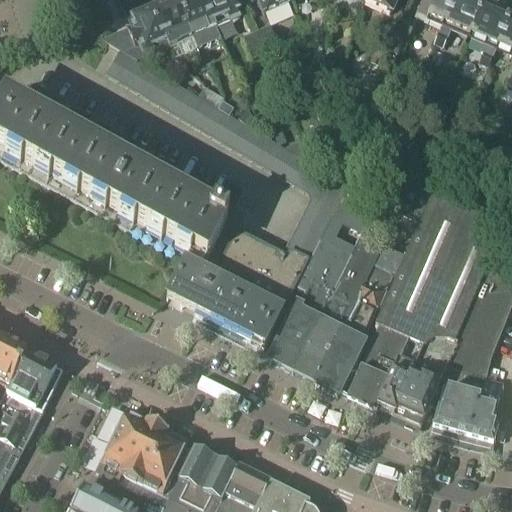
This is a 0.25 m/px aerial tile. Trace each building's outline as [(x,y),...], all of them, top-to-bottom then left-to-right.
[(187,0),(176,5),(197,53),(211,48),(220,44),(201,0),(187,0)] [(201,0),(220,44),(221,44),(216,31),(228,26),(229,28),(240,23),(238,17),(237,17),(229,0),(201,0)] [(254,0),(263,20),(288,9),(283,0),(254,0)] [(283,0),(288,9),(291,7),(290,5),(300,0),(302,0),(303,2),(306,0),(283,0)] [(368,0),(365,8),(390,19),(398,0),(368,0)] [(416,16),(413,23),(427,29),(430,22),(442,27),(443,27),(454,0),(424,0),(418,16),(416,16)] [(442,27),(432,50),(443,54),(452,31),(470,39),(485,5),(474,0),(454,0),(443,27),(442,27)] [(176,5),(153,14),(174,62),(174,63),(197,53),(176,5)] [(485,5),(470,39),(484,45),(479,58),(482,59),(478,70),(488,74),(497,51),(498,51),(511,19),(511,13),(511,16),(485,5)] [(130,34),(127,35),(115,40),(123,59),(133,54),(135,57),(139,55),(141,60),(154,55),(153,53),(166,47),(169,53),(174,63),(174,62),(153,14),(129,24),(131,28),(128,29),(130,34)] [(511,19),(498,51),(511,57),(511,19)] [(392,47),(394,47),(390,56),(401,60),(416,27),(403,21),(392,47)] [(256,36),(266,58),(278,52),(268,30),(256,36)] [(266,58),(256,36),(241,42),(251,64),(266,58)] [(394,47),(392,47),(380,41),(369,68),(381,73),(389,55),(390,56),(394,47)] [(200,60),(204,70),(210,68),(211,72),(213,72),(206,57),(200,60)] [(204,70),(200,60),(193,63),(199,77),(211,72),(210,68),(204,70)] [(131,67),(120,61),(107,82),(118,88),(131,67)] [(129,94),(141,73),(131,67),(118,88),(129,94)] [(140,101),(152,80),(141,73),(129,94),(140,101)] [(163,86),(152,80),(140,101),(151,107),(163,86)] [(163,86),(151,107),(162,114),(174,93),(163,86)] [(174,93),(162,114),(173,120),(185,99),(174,93)] [(204,93),(197,104),(208,110),(216,115),(221,106),(222,107),(223,105),(204,93)] [(185,99),(173,120),(183,126),(196,105),(185,99)] [(196,105),(183,126),(194,133),(208,110),(197,104),(196,105)] [(221,106),(216,115),(219,116),(229,122),(234,115),(222,107),(221,106)] [(208,110),(194,133),(205,139),(219,116),(216,115),(208,110)] [(0,111),(0,167),(186,266),(184,271),(198,278),(199,277),(226,224),(211,216),(208,221),(3,113),(0,111)] [(219,116),(205,139),(216,146),(229,125),(228,124),(229,122),(219,116)] [(229,125),(216,146),(227,152),(239,131),(229,125)] [(239,131),(227,152),(238,158),(250,137),(239,131)] [(250,137),(238,158),(249,165),(261,144),(250,137)] [(261,144),(249,165),(260,171),(272,150),(261,144)] [(272,150),(260,171),(271,178),(283,157),(272,150)] [(283,157),(271,178),(281,184),(294,163),(283,157)] [(294,163),(281,184),(292,190),(305,169),(294,163)] [(305,169),(292,190),(301,196),(316,176),(305,169)] [(316,176),(301,196),(303,197),(311,201),(327,183),(316,176)] [(327,183),(311,201),(315,204),(311,210),(334,216),(344,196),(345,193),(327,183)] [(375,332),(379,334),(346,406),(375,419),(377,415),(395,374),(399,366),(408,345),(422,351),(420,356),(424,352),(433,345),(444,344),(436,364),(448,369),(457,348),(456,347),(485,277),(484,277),(503,232),(495,229),(502,213),(469,199),(462,214),(431,200),(430,202),(408,192),(390,229),(414,240),(375,332)] [(273,360),(270,366),(292,378),(317,329),(318,330),(351,263),(351,262),(354,254),(335,244),(341,232),(361,242),(375,212),(346,197),(344,196),(334,216),(326,232),(321,243),(315,255),(309,266),(308,266),(296,290),(294,294),(305,299),(273,360)] [(311,210),(306,221),(326,232),(334,216),(311,210)] [(306,221),(300,232),(321,243),(326,232),(306,221)] [(300,232),(294,244),(315,255),(321,243),(300,232)] [(182,270),(164,303),(187,316),(262,355),(294,294),(296,290),(308,266),(289,255),(286,262),(236,237),(224,261),(212,284),(206,280),(199,277),(198,278),(184,271),(182,270)] [(317,329),(292,378),(313,389),(339,341),(357,306),(356,306),(365,289),(366,290),(374,274),(383,254),(382,254),(361,243),(351,263),(318,330),(317,329)] [(294,244),(289,255),(308,266),(309,266),(315,255),(294,244)] [(339,341),(313,389),(336,401),(362,352),(385,300),(393,282),(374,274),(366,290),(365,289),(356,306),(357,306),(339,341)] [(431,439),(432,440),(465,450),(467,450),(485,386),(491,364),(511,314),(511,311),(511,286),(485,277),(456,347),(457,348),(448,369),(441,385),(449,387),(441,415),(437,415),(431,436),(432,436),(431,439)] [(399,366),(395,374),(377,415),(421,434),(441,385),(448,369),(436,364),(444,344),(433,345),(424,352),(420,356),(413,373),(399,366)] [(0,349),(0,389),(7,393),(24,360),(24,358),(1,347),(0,349)] [(0,494),(15,465),(39,417),(59,377),(55,375),(24,360),(7,393),(0,408),(0,494)] [(485,386),(467,450),(490,455),(491,452),(492,453),(497,433),(501,420),(503,390),(485,386)] [(94,487),(90,496),(122,511),(163,511),(167,507),(160,503),(187,449),(161,436),(162,436),(150,430),(150,431),(124,418),(93,479),(96,480),(92,486),(94,487)] [(217,511),(237,474),(194,453),(167,507),(163,511),(217,511)] [(253,511),(266,489),(237,474),(217,511),(253,511)] [(306,511),(308,510),(274,493),(270,491),(266,489),(253,511),(306,511)] [(114,511),(82,495),(73,511),(114,511)]
